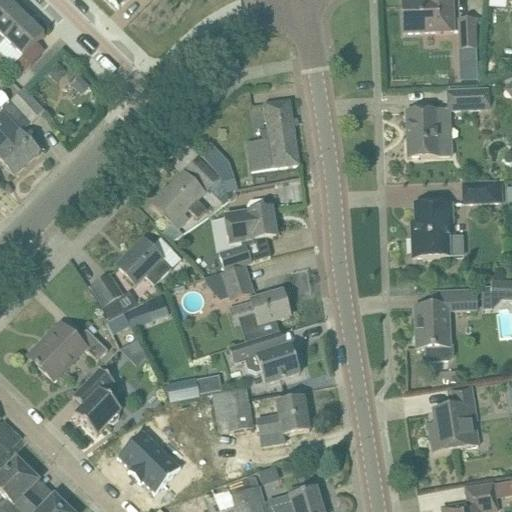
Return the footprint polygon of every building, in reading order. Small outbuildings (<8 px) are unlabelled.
[(107,0),(118,10),(128,0),(107,0)] [(454,34),(452,0),(422,0),(422,3),(401,3),(403,36),(454,34)] [(0,46),(26,21),(8,3),(0,11),(0,46)] [(26,21),(4,42),(22,60),(44,38),(26,21)] [(460,53),(477,52),(476,21),(458,22),(460,53)] [(476,70),(460,71),(460,83),(477,83),(476,70)] [(511,83),(503,91),(511,101),(511,83)] [(23,92),(0,116),(0,163),(14,178),(39,155),(14,129),(25,119),(31,126),(44,115),(23,92)] [(487,92),(447,94),(448,113),(448,114),(449,114),(488,112),(487,92)] [(247,145),(250,165),(251,174),(273,171),(273,172),(299,169),(290,103),(263,107),(266,130),(261,131),(263,143),(247,145)] [(426,113),(406,114),(408,160),(428,159),(451,158),(450,142),(449,114),(448,114),(448,113),(436,113),(426,113)] [(208,192),(219,182),(198,161),(186,172),(207,193),(208,192)] [(173,227),(187,212),(197,222),(207,213),(197,203),(204,195),(183,175),(152,206),(173,227)] [(235,181),(223,184),(226,196),(234,194),(238,193),(235,181)] [(501,205),(500,185),(462,186),(463,206),(501,205)] [(271,211),(265,212),(264,201),(251,204),(247,208),(248,215),(223,219),(228,247),(276,239),(271,211)] [(415,236),(411,236),(412,260),(432,260),(449,259),(464,258),(463,238),(448,239),(447,226),(452,225),(451,206),(434,206),(414,207),(415,236)] [(172,271),(163,262),(172,252),(161,241),(151,250),(144,243),(117,269),(135,287),(144,279),(154,289),(172,271)] [(219,256),(224,273),(244,268),(252,266),(247,248),(219,256)] [(252,297),(244,268),(224,273),(221,274),(228,301),(229,303),(252,297)] [(104,310),(122,298),(109,278),(91,290),(104,310)] [(454,310),(476,309),(475,289),(453,290),(454,310)] [(245,346),(268,339),(264,326),(290,319),(282,294),(251,303),(252,305),(219,314),(224,329),(239,325),(245,346)] [(143,309),(126,315),(132,331),(149,325),(169,318),(163,302),(162,302),(144,309),(143,309)] [(448,311),(432,311),(413,312),(414,355),(425,355),(425,360),(429,365),(446,364),(450,360),(448,311)] [(107,354),(100,347),(86,333),(76,343),(60,327),(29,359),(53,383),(84,352),(97,364),(107,354)] [(245,346),(230,351),(235,367),(245,364),(248,372),(256,375),(261,374),(265,387),(299,376),(297,370),(300,365),(297,357),(292,354),(291,348),(272,354),(268,339),(245,346)] [(115,386),(100,371),(72,399),(82,409),(74,418),(96,439),(120,414),(104,397),(115,386)] [(456,374),(430,375),(431,390),(456,386),(456,374)] [(171,403),(224,394),(221,377),(168,385),(171,403)] [(480,448),(470,390),(451,393),(454,409),(432,412),(436,436),(430,437),(433,456),(480,448)] [(253,430),(246,391),(212,397),(218,436),(253,430)] [(304,401),(284,404),(276,405),(278,418),(257,422),(262,449),(285,445),(283,438),(309,433),(304,401)] [(0,441),(9,449),(17,439),(2,426),(0,427),(0,441)] [(143,434),(117,461),(118,462),(119,461),(130,473),(128,475),(140,487),(143,485),(154,496),(153,497),(154,498),(181,471),(180,470),(179,471),(143,436),(144,435),(143,434)] [(0,445),(0,465),(11,455),(9,453),(9,454),(0,445)] [(5,511),(26,511),(37,501),(29,492),(37,484),(16,463),(0,479),(0,494),(8,502),(2,508),(5,511)] [(270,473),(229,486),(236,511),(321,511),(315,491),(265,506),(261,491),(274,487),(270,473)] [(496,511),(493,486),(465,491),(468,507),(441,511),(496,511)] [(46,509),(37,501),(26,511),(66,511),(54,500),(46,509)]
